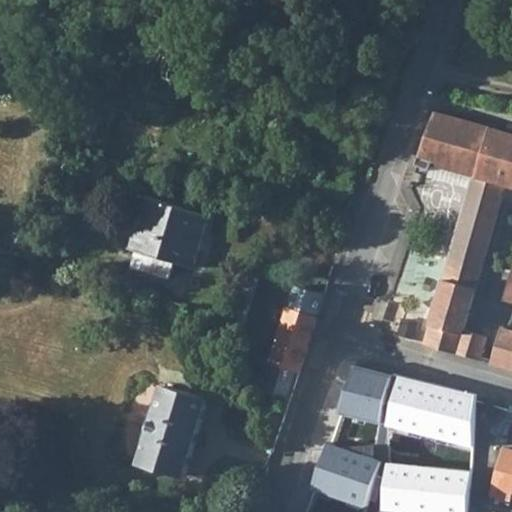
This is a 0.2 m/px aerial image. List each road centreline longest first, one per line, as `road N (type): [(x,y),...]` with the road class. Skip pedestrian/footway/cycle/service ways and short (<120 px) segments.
road 1 (tertiary): [(334,338),(447,0)]
road 2 (residential): [(334,338),(511,387)]
road 3 (tertiary): [(274,511),(334,338)]
